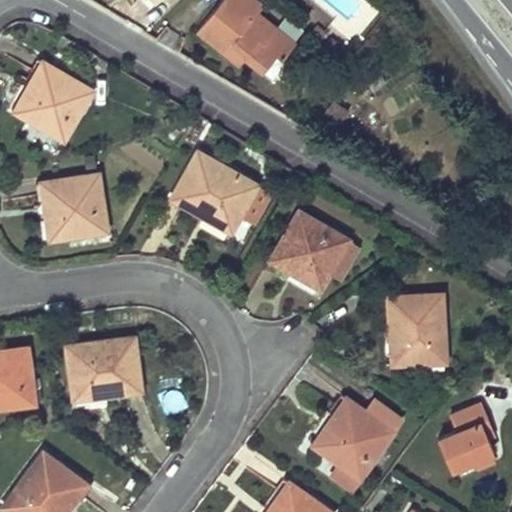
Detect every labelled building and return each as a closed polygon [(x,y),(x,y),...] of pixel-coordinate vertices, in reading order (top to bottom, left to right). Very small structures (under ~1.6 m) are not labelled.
[(263,5),(257,0),(219,0),(196,29),(212,42),(220,33),(245,54),(244,56),(262,71),(276,55),(280,60),(294,43),(257,12),(263,5)] [(245,54),(220,33),(212,42),(237,63),(244,56),(245,54)] [(63,140),(92,92),(41,62),(29,83),(34,86),(18,113),(63,140)] [(18,113),(34,86),(29,83),(12,110),(18,113)] [(343,111),(325,101),(317,117),(334,126),(343,111)] [(256,184),(196,151),(169,196),(202,216),(206,210),(233,225),(239,214),(256,184)] [(97,173),(39,181),(43,205),(50,203),(55,237),(106,230),(97,173)] [(253,222),(269,192),(256,184),(239,214),(253,222)] [(55,237),(50,203),(43,205),(48,238),(55,237)] [(233,225),(206,210),(202,216),(230,231),(233,225)] [(347,239),(297,210),(269,259),(289,272),(292,266),(321,283),(326,274),(347,239)] [(339,282),(360,246),(347,239),(326,274),(339,282)] [(321,283),(292,266),(289,272),(318,289),(321,283)] [(445,361),(441,292),(386,295),(388,331),(394,331),(396,363),(445,361)] [(396,363),(394,331),(388,331),(389,363),(396,363)] [(139,390),(132,337),(65,346),(71,392),(103,388),(104,395),(139,390)] [(0,406),(32,403),(24,346),(0,349),(0,406)] [(103,388),(71,392),(72,398),(104,395),(103,388)] [(349,491),(392,431),(344,398),(331,418),(335,421),(316,448),(337,462),(327,476),(349,491)] [(485,420),(479,402),(447,415),(453,431),(436,438),(448,468),(469,461),(489,452),(492,451),(484,436),(480,422),(485,420)] [(316,448),(335,421),(331,418),(311,444),(316,448)] [(492,433),(485,420),(480,422),(484,436),(492,433)] [(86,484),(42,451),(2,506),(10,511),(56,511),(59,508),(64,511),(86,484)] [(489,452),(469,461),(473,470),(493,462),(489,452)] [(330,511),(288,482),(267,511),(330,511)]
